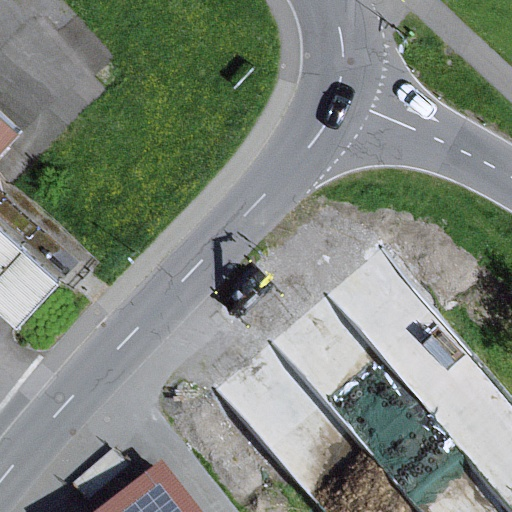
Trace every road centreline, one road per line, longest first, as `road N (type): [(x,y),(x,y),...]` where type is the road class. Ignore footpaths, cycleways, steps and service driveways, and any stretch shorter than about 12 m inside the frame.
road 1 (residential): [(0,479),(317,135),(336,97)]
road 2 (residential): [(336,97),(511,179)]
